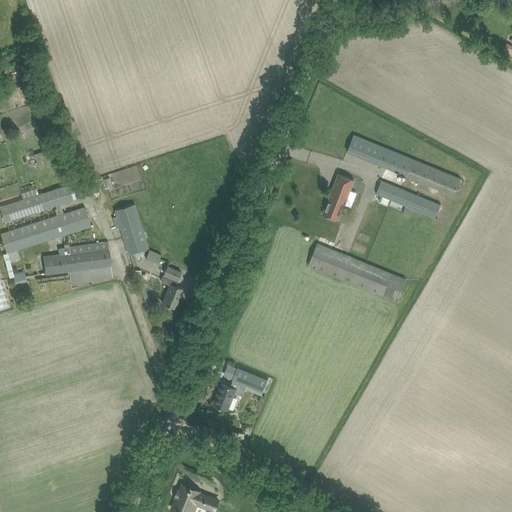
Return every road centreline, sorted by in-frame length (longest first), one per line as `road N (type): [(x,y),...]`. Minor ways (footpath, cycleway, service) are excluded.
road 1 (unclassified): [(127,511),(332,2)]
road 2 (track): [(326,511),(166,415)]
